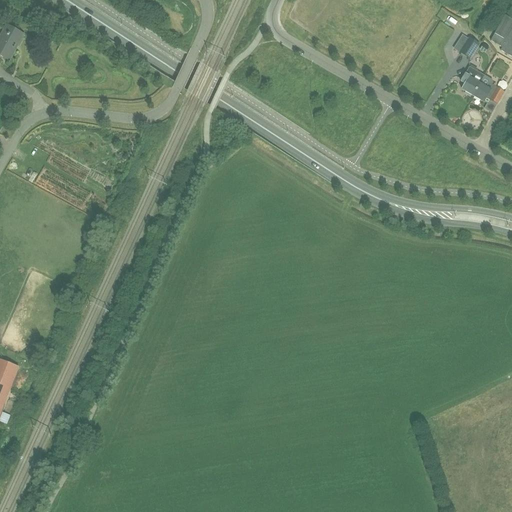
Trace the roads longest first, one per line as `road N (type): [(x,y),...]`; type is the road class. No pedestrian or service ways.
road 1 (secondary): [(511,227),(366,195),(65,0)]
road 2 (unclassified): [(0,168),(22,129),(42,114),(139,119),(160,112),(201,37),(202,0)]
road 3 (residential): [(511,171),(277,35),(276,0)]
